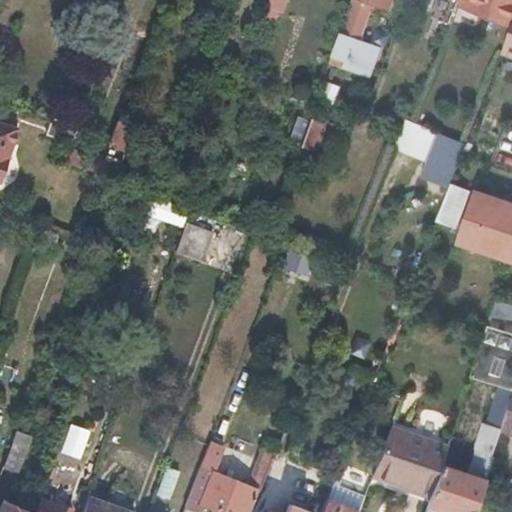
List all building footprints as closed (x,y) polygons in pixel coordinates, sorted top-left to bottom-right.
[(281,0),(265,0),(265,4),(279,9),(281,0)] [(350,0),(340,30),(332,53),(330,59),(368,73),(378,44),(360,37),(373,1),(389,7),(391,0),(350,0)] [(511,0),(458,0),(458,2),(508,22),(511,12),(511,0)] [(334,87),(324,83),(320,93),(330,96),(334,87)] [(328,117),(311,111),(300,141),(317,147),(328,117)] [(410,117),(406,115),(394,144),(428,157),(423,170),(450,180),(466,140),(410,117)] [(76,126),(50,118),(45,133),(70,142),(76,126)] [(0,168),(14,126),(0,121),(0,168)] [(468,192),(452,187),(446,201),(463,206),(468,192)] [(482,195),(478,194),(463,242),(464,242),(482,195)] [(511,205),(482,195),(464,242),(511,257),(511,205)] [(463,206),(446,201),(437,227),(454,233),(463,206)] [(210,232),(184,223),(174,250),(200,260),(210,232)] [(121,279),(140,286),(153,249),(134,242),(121,279)] [(511,257),(464,242),(463,247),(511,263),(511,257)] [(511,333),(488,325),(482,341),(511,351),(511,333)] [(511,351),(482,341),(471,376),(499,386),(511,390),(511,351)] [(511,400),(511,390),(499,386),(494,403),(510,408),(511,400)] [(511,432),(511,400),(510,408),(503,430),(511,432)] [(466,473),(441,464),(431,494),(424,511),(468,511),(477,509),(479,502),(503,430),(483,423),(466,473)] [(447,447),(395,428),(378,475),(431,494),(441,464),(447,447)] [(23,444),(10,439),(1,466),(14,470),(23,444)] [(220,446),(208,441),(198,468),(210,472),(220,446)] [(269,461),(260,457),(249,487),(248,489),(252,491),(257,492),(269,461)] [(355,473),(346,469),(335,498),(345,501),(355,473)] [(249,487),(210,472),(198,503),(220,511),(243,511),(252,491),(248,489),(249,487)] [(86,493),(77,489),(72,503),(81,507),(86,494),(86,493)] [(86,494),(81,507),(79,511),(129,511),(130,511),(86,494)] [(282,511),(279,511),(267,507),(265,511),(306,511),(309,505),(288,497),(282,511)] [(345,501),(335,498),(329,511),(364,511),(365,509),(345,501)]
